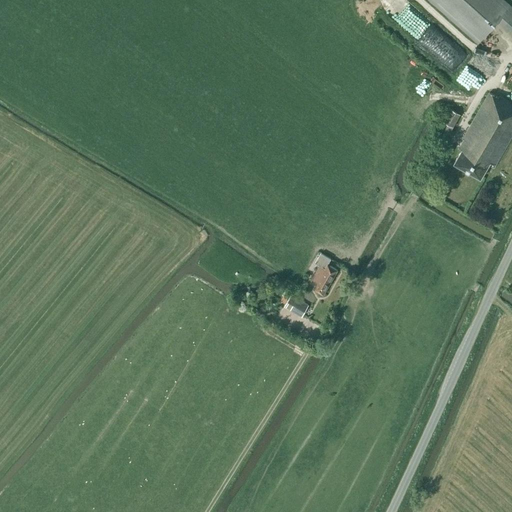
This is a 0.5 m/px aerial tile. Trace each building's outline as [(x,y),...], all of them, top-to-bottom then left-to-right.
[(496,23),(511,36),(511,7),(503,0),(427,0),(478,45),(496,23)] [(456,70),(469,51),(453,41),(441,60),(456,70)] [(488,165),(493,168),(511,135),(511,103),(499,96),(498,97),(489,92),(462,139),(463,139),(458,148),(461,150),(454,163),(480,178),(488,165)] [(450,109),(447,115),(457,121),(460,115),(450,109)] [(313,289),(323,295),(337,270),(327,265),(330,259),(320,254),(315,264),(319,266),(310,282),(315,285),(313,289)] [(291,295),(285,306),(302,316),(308,305),(291,295)]
